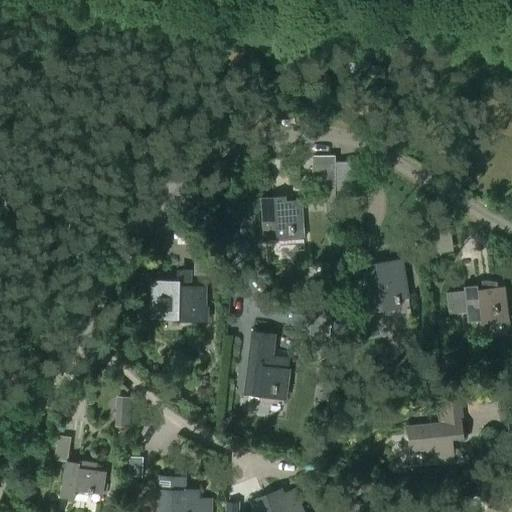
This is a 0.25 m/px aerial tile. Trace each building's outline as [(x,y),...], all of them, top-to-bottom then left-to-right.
[(313,155),(313,179),(335,179),(334,155),(313,155)] [(363,161),(336,162),(337,189),(364,189),(363,161)] [(333,194),(322,194),(322,208),(333,208),(333,194)] [(292,239),(291,233),(303,233),(301,199),(285,200),(284,196),(261,197),(264,241),(292,239)] [(397,299),(408,298),(402,258),(363,264),(370,312),(398,308),(397,299)] [(193,260),(193,275),(213,275),(214,261),(193,260)] [(152,317),(189,318),(189,320),(206,320),(207,308),(204,308),(204,286),(190,286),(190,279),(177,278),(177,281),(152,281),(152,317)] [(468,322),(479,321),(480,324),(508,321),(504,286),(496,287),(496,282),(477,285),(464,286),(468,322)] [(330,304),(310,303),(309,325),(309,335),(329,336),(330,304)] [(245,394),(272,398),(274,389),(285,390),(288,368),(279,367),(280,356),(267,354),(270,333),(252,331),(245,394)] [(457,364),(444,352),(435,363),(447,374),(457,364)] [(331,385),(323,384),(321,398),(329,400),(331,385)] [(130,399),(117,397),(115,409),(128,411),(130,399)] [(438,410),(439,423),(406,426),(409,454),(415,454),(415,456),(419,455),(420,465),(454,461),(452,446),(448,447),(447,439),(463,437),(459,397),(427,401),(428,411),(438,410)] [(59,432),(53,451),(65,455),(72,436),(59,432)] [(141,476),(142,456),(129,456),(128,475),(141,476)] [(60,496),(73,498),(74,493),(91,495),(92,492),(101,493),(105,471),(93,470),(95,462),(79,460),(78,463),(66,461),(60,496)] [(170,485),(158,485),(157,511),(210,511),(211,498),(198,497),(199,488),(185,488),(185,479),(179,479),(179,476),(171,476),(170,485)] [(301,511),(294,495),(283,499),(281,495),(268,500),(266,495),(251,501),(254,511),(301,511)] [(225,503),(224,511),(237,511),(238,503),(225,503)]
